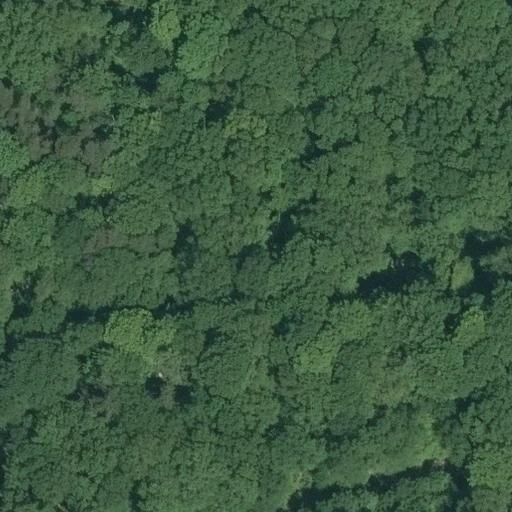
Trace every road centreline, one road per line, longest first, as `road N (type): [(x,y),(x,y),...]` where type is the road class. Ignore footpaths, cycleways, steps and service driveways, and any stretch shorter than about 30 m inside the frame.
road 1 (tertiary): [(0,336),(511,300)]
road 2 (track): [(406,511),(472,489),(511,458)]
